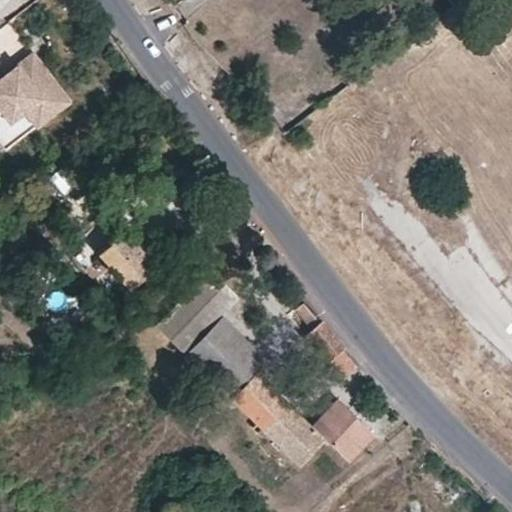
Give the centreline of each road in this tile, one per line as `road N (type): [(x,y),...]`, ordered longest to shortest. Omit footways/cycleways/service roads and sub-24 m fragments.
road 1 (tertiary): [(353,325),(115,0)]
road 2 (residential): [(97,511),(353,325)]
road 3 (tertiary): [(511,491),(353,325)]
road 4 (unknown): [(353,325),(511,237)]
